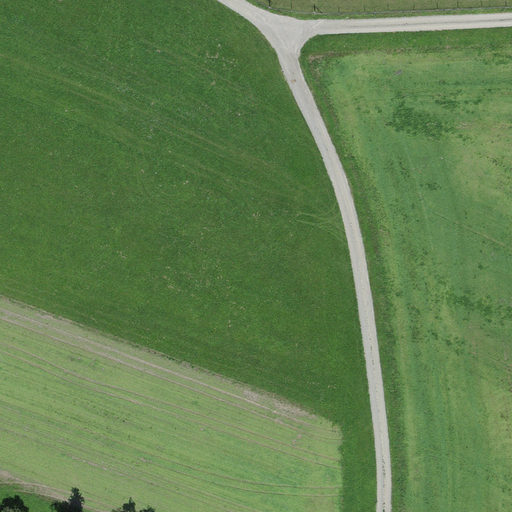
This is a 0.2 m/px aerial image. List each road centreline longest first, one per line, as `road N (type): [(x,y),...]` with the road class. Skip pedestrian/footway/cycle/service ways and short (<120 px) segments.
road 1 (track): [(383,511),(376,333),(342,167),(285,39)]
road 2 (track): [(221,0),(285,39),(511,20)]
